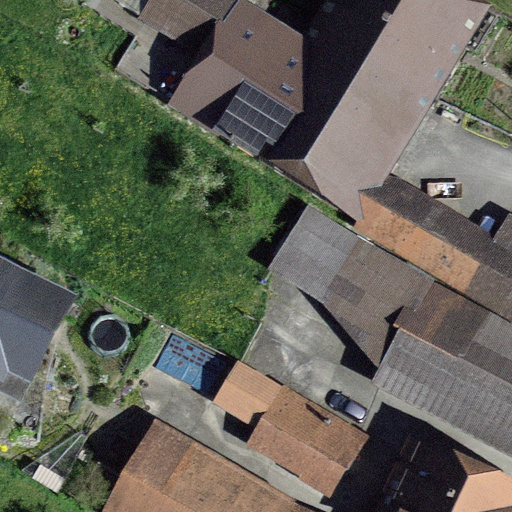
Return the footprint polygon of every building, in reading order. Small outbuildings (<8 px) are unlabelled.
[(181,0),(141,0),(103,59),(338,210),(445,35),(468,49),(490,12),(470,0),(344,0),(307,59),(231,10),(222,25),(181,0)] [(366,235),(511,324),(511,222),(510,221),(494,248),(396,188),(366,235)] [(327,292),(359,242),(311,212),(280,262),(327,292)] [(359,242),(327,292),(387,365),(511,431),(511,330),(388,258),(359,242)] [(0,369),(3,363),(29,377),(65,311),(0,276),(0,369)] [(258,432),(337,482),(364,442),(282,394),(278,398),(237,372),(217,404),(259,430),(258,432)] [(258,511),(152,454),(117,511),(506,511),(511,501),(511,493),(432,455),(405,511),(258,511)]
